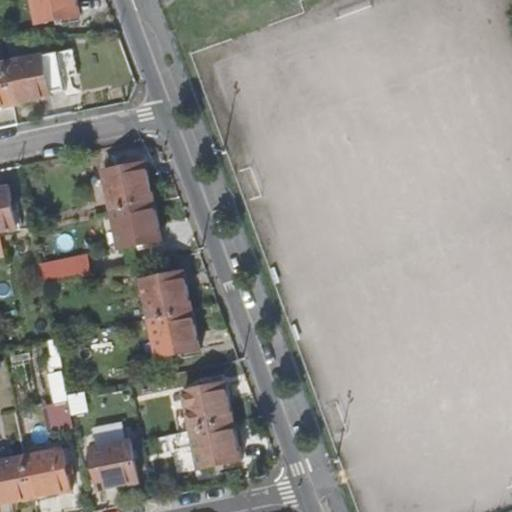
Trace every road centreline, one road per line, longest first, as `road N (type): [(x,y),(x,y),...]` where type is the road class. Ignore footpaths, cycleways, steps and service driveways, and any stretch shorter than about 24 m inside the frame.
road 1 (residential): [(166,113),(305,488)]
road 2 (residential): [(0,148),(166,113)]
road 3 (residential): [(123,0),(166,113)]
